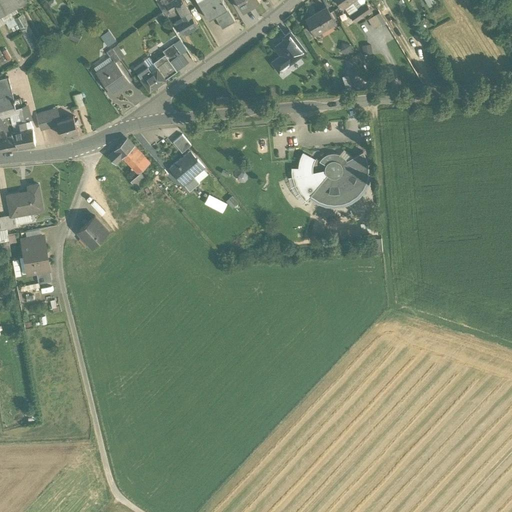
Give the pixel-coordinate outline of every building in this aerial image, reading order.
[(12,0),(0,0),(0,15),(17,7),(12,0)] [(171,0),(170,1),(166,3),(171,11),(177,7),(185,3),(182,0),(171,0)] [(215,17),(204,0),(197,0),(209,20),(215,17)] [(234,22),(221,0),(204,0),(215,17),(222,29),(234,22)] [(237,0),(244,11),(260,2),(258,0),(237,0)] [(361,7),(356,0),(353,0),(352,1),(358,9),(350,15),(355,22),(371,10),(366,3),(361,7)] [(185,3),(177,7),(183,16),(190,12),(190,11),(185,3)] [(326,7),(306,19),(315,35),(335,23),(326,7)] [(198,25),(190,12),(183,16),(173,21),(178,30),(181,28),(184,34),(198,25)] [(368,17),(372,28),(385,23),(381,12),(368,17)] [(38,44),(23,16),(15,20),(30,48),(38,44)] [(101,35),(108,45),(116,40),(109,29),(101,35)] [(81,36),(72,31),(68,38),(77,43),(81,36)] [(291,32),(283,38),(284,40),(275,47),(281,55),(272,62),(279,72),(306,52),(291,32)] [(174,43),(163,51),(165,54),(170,61),(181,53),(174,43)] [(342,43),(341,50),(348,52),(350,46),(342,43)] [(124,56),(117,45),(112,48),(120,59),(124,56)] [(112,47),(106,51),(112,60),(113,62),(114,61),(114,62),(120,59),(112,48),(112,47)] [(181,53),(170,61),(177,71),(189,63),(182,53),(181,53)] [(353,58),(356,63),(363,58),(360,53),(353,58)] [(165,54),(153,62),(157,67),(166,79),(177,71),(170,61),(165,54)] [(150,58),(145,61),(148,66),(152,71),(157,67),(153,62),(150,58)] [(114,62),(114,61),(113,62),(112,60),(97,71),(114,95),(130,84),(114,62)] [(145,61),(134,69),(137,73),(138,73),(148,66),(145,61)] [(148,66),(138,73),(141,78),(152,71),(148,66)] [(166,79),(157,67),(152,71),(141,78),(150,90),(166,79)] [(420,73),(415,75),(419,84),(424,82),(420,73)] [(8,77),(0,78),(0,102),(14,99),(8,77)] [(84,105),(80,94),(74,96),(78,107),(84,105)] [(14,99),(0,102),(0,111),(12,131),(33,127),(31,120),(26,104),(21,105),(16,107),(14,99)] [(56,109),(50,111),(54,123),(58,122),(57,121),(60,120),(56,109)] [(50,111),(50,110),(36,115),(40,129),(54,125),(54,123),(50,111)] [(0,111),(0,131),(4,140),(0,140),(0,149),(18,147),(16,139),(12,131),(0,111)] [(60,120),(57,121),(58,122),(62,136),(78,131),(76,125),(79,124),(77,119),(75,120),(73,115),(60,120)] [(33,127),(12,131),(16,139),(18,147),(35,143),(33,127)] [(191,145),(182,134),(173,142),(182,153),(191,145)] [(143,157),(126,139),(108,156),(115,164),(121,158),(123,156),(133,166),(143,157)] [(197,160),(189,151),(170,167),(183,183),(192,175),(193,176),(194,176),(204,167),(197,159),(197,160)] [(363,151),(346,161),(344,159),(342,157),(339,155),(340,154),(334,153),(328,154),(323,157),(319,161),(326,165),(325,166),(325,168),(325,169),(325,170),(325,171),(325,173),(326,174),(327,175),(310,196),(311,196),(312,195),(319,200),(327,202),(334,203),(342,202),(349,199),(356,194),(362,188),(366,181),(368,173),(368,169),(368,165),(367,161),(367,159),(365,155),(363,151)] [(310,196),(327,175),(326,174),(325,173),(325,171),(325,170),(313,173),(313,169),(313,166),(314,162),(316,159),(303,152),(301,156),(300,160),(299,164),(298,168),(292,168),(292,173),(293,177),(293,182),(295,186),(299,194),(302,198),(306,201),(310,196)] [(143,157),(133,166),(138,171),(148,163),(143,157)] [(149,166),(141,173),(144,177),(153,170),(149,166)] [(140,172),(132,179),(128,183),(135,190),(146,180),(140,172)] [(192,175),(183,183),(190,192),(200,184),(194,176),(193,176),(192,175)] [(39,185),(29,187),(30,192),(8,195),(11,215),(11,216),(15,216),(21,214),(20,211),(28,210),(29,213),(30,213),(43,211),(39,185)] [(28,210),(20,211),(21,214),(15,216),(16,224),(31,221),(30,213),(29,213),(28,210)] [(15,216),(11,216),(11,215),(4,216),(6,229),(17,227),(16,224),(15,216)] [(108,232),(94,216),(78,232),(92,247),(108,232)] [(42,235),(22,238),(23,246),(43,243),(42,235)] [(43,243),(23,246),(28,273),(36,271),(49,269),(50,269),(48,257),(46,257),(43,243)] [(49,269),(36,271),(38,283),(51,281),(49,269)]
